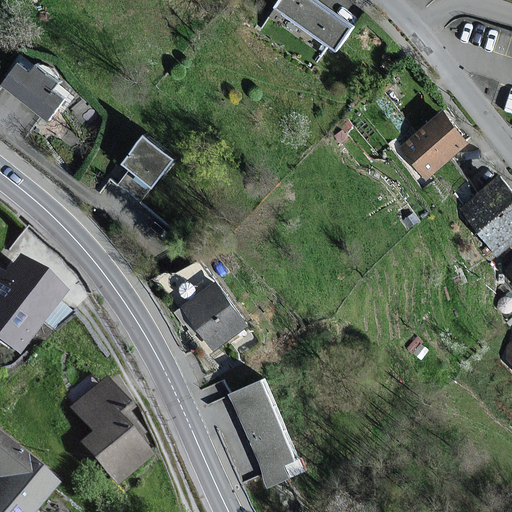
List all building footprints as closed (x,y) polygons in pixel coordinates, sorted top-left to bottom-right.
[(356,25),(325,0),(277,0),(269,10),(329,58),(356,25)] [(68,101),(24,64),(5,87),(49,123),(68,101)] [(472,146),(445,110),(398,146),(424,181),(472,146)] [(180,162),(153,136),(125,165),(133,172),(121,184),(141,202),(180,162)] [(511,245),(511,187),(504,175),(468,198),(475,209),(468,214),(496,256),(511,245)] [(65,297),(16,260),(3,277),(0,274),(0,343),(19,358),(65,297)] [(251,331),(223,286),(185,309),(213,353),(251,331)] [(263,378),(229,396),(271,486),(306,472),(263,378)] [(130,413),(107,383),(72,410),(92,436),(81,445),(115,489),(151,462),(120,421),(130,413)] [(37,511),(59,487),(0,437),(0,511),(37,511)]
